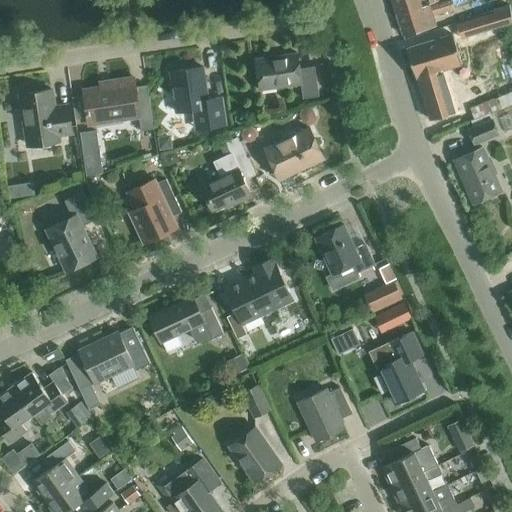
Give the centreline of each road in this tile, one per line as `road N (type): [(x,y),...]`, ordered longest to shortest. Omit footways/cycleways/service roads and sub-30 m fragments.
road 1 (residential): [(0,354),(420,154)]
road 2 (residential): [(511,350),(420,154)]
road 3 (residential): [(254,511),(339,456),(355,465),(377,511)]
road 4 (residential): [(420,154),(369,0)]
